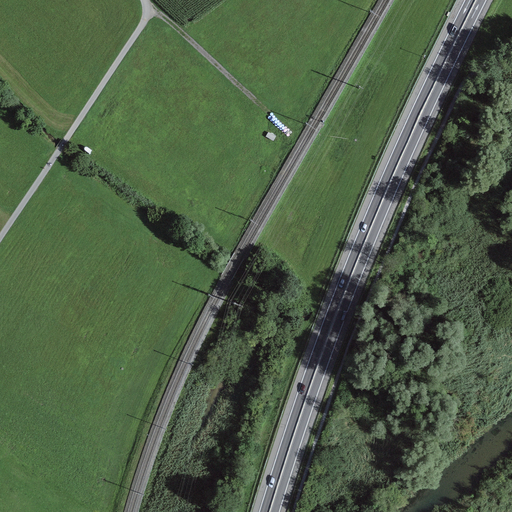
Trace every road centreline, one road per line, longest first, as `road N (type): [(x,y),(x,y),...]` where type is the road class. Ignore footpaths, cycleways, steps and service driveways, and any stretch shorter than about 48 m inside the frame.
road 1 (trunk): [(274,511),(382,211),(482,0)]
road 2 (trunk): [(470,0),(373,207),(264,511)]
road 3 (track): [(145,0),(148,14),(0,238)]
road 4 (track): [(146,6),(267,114)]
